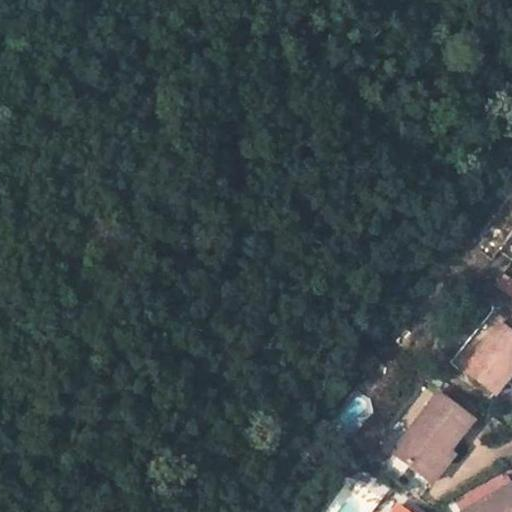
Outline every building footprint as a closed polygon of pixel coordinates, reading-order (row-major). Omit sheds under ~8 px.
[(511,319),(498,309),(461,355),(496,380),(511,359),(511,319)] [(452,437),(457,430),(474,407),(438,380),(393,440),(425,463),(446,434),(452,437)] [(372,476),(361,488),(377,503),(388,491),(372,476)] [(511,511),(511,477),(463,503),(468,511),(511,511)] [(424,511),(400,495),(387,511),(424,511)] [(345,503),(339,511),(359,511),(360,511),(345,503)]
